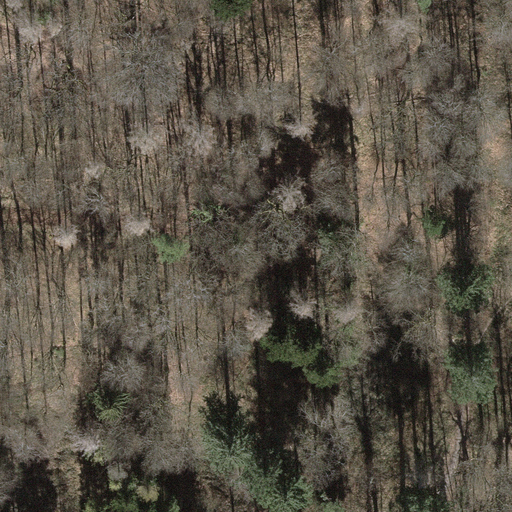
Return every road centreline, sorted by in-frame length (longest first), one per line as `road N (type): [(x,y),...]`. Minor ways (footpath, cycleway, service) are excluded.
road 1 (track): [(0,34),(40,51),(315,229)]
road 2 (track): [(315,229),(394,253),(458,363),(463,448),(433,511)]
road 3 (track): [(0,213),(315,229)]
road 4 (track): [(394,253),(511,307)]
